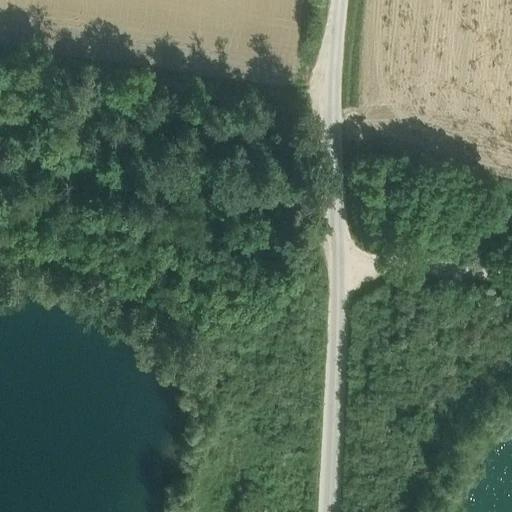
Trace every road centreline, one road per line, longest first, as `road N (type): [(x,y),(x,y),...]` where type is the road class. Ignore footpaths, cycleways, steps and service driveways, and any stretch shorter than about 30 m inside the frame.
road 1 (unclassified): [(338,0),(339,252),(327,511)]
road 2 (track): [(339,252),(511,277)]
